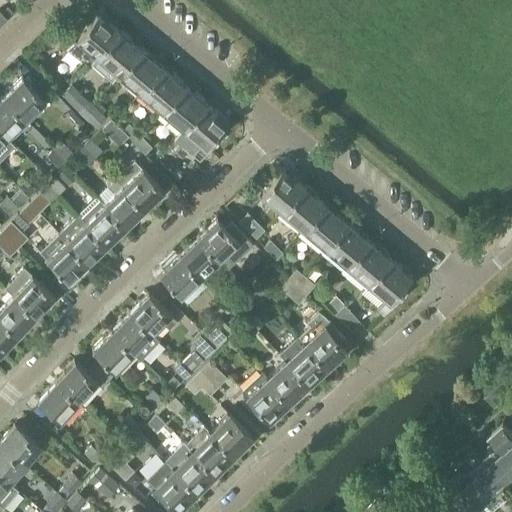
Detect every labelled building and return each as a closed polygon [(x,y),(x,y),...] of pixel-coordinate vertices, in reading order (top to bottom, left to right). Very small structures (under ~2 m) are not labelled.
[(91,63),(119,30),(97,11),(87,24),(80,18),(59,43),(79,60),(82,56),(90,64),(91,63)] [(119,30),(91,63),(111,80),(117,73),(139,47),(119,30)] [(161,66),(139,47),(117,73),(139,92),(161,66)] [(161,66),(139,92),(161,110),(183,84),(161,66)] [(22,75),(3,94),(25,117),(45,98),(22,75)] [(59,91),(76,109),(86,100),(69,82),(59,91)] [(205,103),(183,84),(161,110),(182,129),(205,103)] [(3,94),(0,97),(0,129),(7,136),(25,117),(3,94)] [(87,120),(97,111),(90,103),(80,112),(87,120)] [(226,121),(205,103),(182,129),(201,145),(191,154),(199,160),(221,139),(217,132),(226,121)] [(104,118),(97,111),(87,120),(94,127),(104,118)] [(126,135),(121,130),(110,118),(100,128),(116,145),(126,135)] [(132,141),(138,135),(127,123),(121,130),(126,135),(132,141)] [(138,135),(132,141),(144,153),(150,147),(138,135)] [(84,144),(94,155),(101,148),(90,137),(84,144)] [(60,139),(52,147),(65,159),(72,152),(60,139)] [(94,155),(84,144),(76,152),(87,163),(94,155)] [(65,159),(52,147),(45,154),(57,166),(65,159)] [(134,159),(115,176),(145,207),(164,188),(142,165),(141,166),(134,159)] [(280,209),(302,183),(281,165),(271,176),(265,172),(244,197),(252,203),(262,194),(280,209)] [(45,182),(57,193),(64,185),(52,174),(45,182)] [(115,176),(96,194),(126,225),(145,207),(115,176)] [(15,184),(27,196),(35,188),(23,177),(15,184)] [(57,193),(45,182),(38,189),(50,200),(57,193)] [(324,201),(302,183),(280,209),(302,227),(324,201)] [(17,205),(6,194),(0,199),(0,203),(10,213),(17,205)] [(96,194),(77,212),(84,220),(85,220),(107,243),(126,225),(96,194)] [(346,220),(324,201),(302,227),(324,246),(346,220)] [(238,219),(255,236),(263,228),(246,211),(238,219)] [(17,212),(10,220),(21,231),(28,223),(17,212)] [(77,212),(58,230),(88,261),(107,243),(85,220),(84,220),(77,212)] [(217,217),(197,236),(219,259),(227,268),(254,242),(232,219),(225,226),(217,217)] [(10,220),(1,229),(18,245),(27,236),(21,231),(10,220)] [(368,238),(346,220),(324,246),(346,264),(368,238)] [(1,229),(0,230),(0,244),(3,248),(10,254),(18,245),(1,229)] [(58,230),(39,249),(46,257),(69,280),(88,261),(58,230)] [(197,236),(178,254),(200,277),(219,259),(197,236)] [(282,251),(269,238),(262,245),(275,258),(282,251)] [(368,238),(346,264),(368,283),(390,257),(368,238)] [(178,254),(159,273),(180,296),(200,277),(178,254)] [(411,274),(390,257),(368,283),(386,298),(377,307),(384,313),(407,292),(401,285),(411,274)] [(24,265),(5,286),(7,288),(35,314),(55,294),(24,265)] [(295,269),(287,279),(297,287),(305,277),(295,269)] [(305,277),(297,287),(306,293),(313,284),(305,277)] [(297,287),(287,279),(280,288),(299,302),(306,293),(297,287)] [(249,291),(259,302),(267,294),(256,283),(249,291)] [(0,295),(5,300),(0,305),(0,317),(17,334),(35,314),(7,288),(0,295)] [(130,309),(153,332),(162,322),(168,327),(176,319),(170,314),(171,312),(148,290),(130,309)] [(259,302),(249,291),(242,298),(252,309),(259,302)] [(335,313),(344,304),(336,295),(326,304),(335,313)] [(275,310),(266,301),(258,309),(268,317),(275,310)] [(344,304),(335,313),(352,331),(361,322),(344,304)] [(130,309),(111,329),(134,351),(153,332),(130,309)] [(308,324),(297,334),(304,341),(304,342),(326,365),(345,347),(342,344),(347,338),(328,318),(328,319),(317,309),(305,320),(308,324)] [(0,352),(17,334),(0,317),(0,352)] [(238,325),(241,328),(249,335),(256,328),(245,317),(238,325)] [(200,329),(217,346),(233,329),(221,318),(214,325),(209,320),(200,329)] [(134,351),(111,329),(92,348),(99,355),(93,362),(107,376),(114,369),(115,371),(134,351)] [(217,346),(200,329),(191,338),(196,343),(189,350),(200,362),(217,346)] [(297,334),(278,352),(285,359),(307,383),(326,365),(304,342),(304,341),(297,334)] [(107,376),(93,362),(86,369),(74,358),(55,378),(79,400),(97,381),(100,384),(107,376)] [(285,359),(266,377),(288,400),(307,383),(285,359)] [(208,360),(200,369),(217,385),(225,377),(208,360)] [(217,385),(200,369),(186,384),(194,391),(200,385),(209,394),(217,385)] [(259,370),(240,387),(269,418),(288,400),(266,377),(259,370)] [(79,400),(55,378),(37,398),(60,420),(79,400)] [(163,398),(152,387),(144,395),(155,406),(163,398)] [(485,393),(496,405),(503,399),(492,387),(485,393)] [(182,404),(173,394),(165,402),(174,411),(182,404)] [(137,423),(127,412),(121,418),(131,429),(137,423)] [(210,430),(210,431),(232,453),(251,435),(228,412),(210,430)] [(163,421),(155,413),(147,420),(156,428),(163,421)] [(480,459),(502,483),(511,473),(511,430),(503,421),(489,433),(499,444),(492,450),(491,449),(480,459)] [(0,440),(0,442),(24,463),(40,445),(14,423),(0,440)] [(203,423),(184,442),(191,449),(214,472),(232,453),(210,431),(210,430),(203,423)] [(24,463),(0,442),(0,473),(9,481),(24,463)] [(97,458),(101,454),(91,443),(83,450),(92,459),(97,458)] [(125,478),(125,477),(133,469),(124,461),(132,453),(123,445),(108,462),(125,478)] [(191,449),(173,467),(196,490),(214,472),(191,449)] [(165,459),(146,477),(155,486),(177,508),(196,490),(173,467),(165,459)] [(440,484),(424,465),(418,459),(413,465),(417,471),(415,473),(432,492),(440,484)] [(502,483),(480,459),(469,469),(470,470),(464,476),(459,471),(446,483),(470,510),(476,505),(476,506),(481,502),(490,511),(504,499),(495,489),(502,483)] [(100,466),(88,479),(106,496),(118,483),(100,466)] [(63,482),(70,489),(79,478),(72,472),(63,482)] [(0,490),(9,481),(0,473),(0,490)] [(45,501),(53,508),(64,496),(56,489),(45,501)] [(76,490),(65,502),(74,510),(85,497),(76,490)] [(415,511),(410,507),(405,511),(393,511),(378,496),(362,511),(415,511)]
